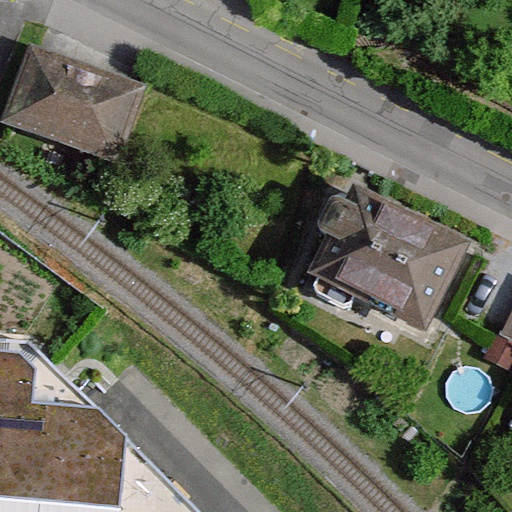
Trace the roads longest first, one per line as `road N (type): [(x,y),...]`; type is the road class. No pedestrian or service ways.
road 1 (residential): [(511,191),(140,0)]
road 2 (residential): [(117,403),(221,511)]
